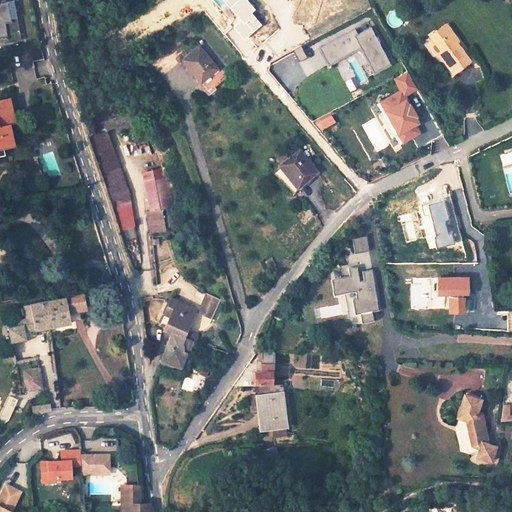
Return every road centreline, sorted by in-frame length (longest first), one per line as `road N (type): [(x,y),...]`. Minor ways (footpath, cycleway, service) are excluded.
road 1 (residential): [(153,467),(170,460),(261,311),(361,195),(511,122)]
road 2 (tertiary): [(39,0),(124,283),(145,417)]
road 3 (unknown): [(249,333),(179,80)]
road 4 (unknown): [(511,340),(410,336),(391,322),(361,195)]
road 5 (residential): [(145,417),(65,418),(0,455)]
